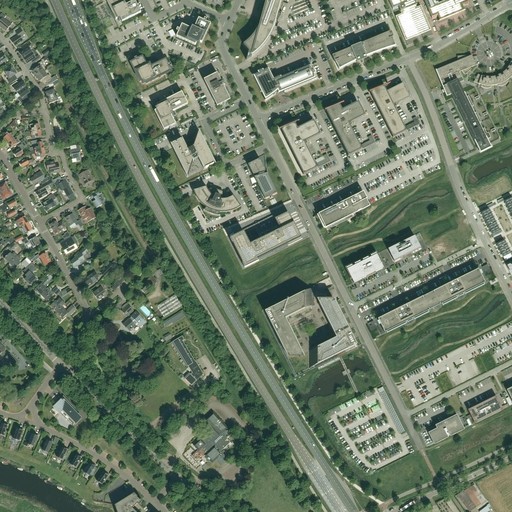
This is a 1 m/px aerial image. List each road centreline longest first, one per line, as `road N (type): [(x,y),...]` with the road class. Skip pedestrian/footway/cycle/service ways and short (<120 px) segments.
road 1 (primary): [(355,511),(160,191),(70,0)]
road 2 (primary): [(55,0),(161,218),(340,511)]
road 3 (unclassified): [(485,242),(408,58)]
road 4 (unclassified): [(351,308),(270,144)]
road 5 (unclassified): [(258,121),(408,58)]
road 6 (unclassified): [(485,242),(351,308)]
road 7 (residential): [(178,475),(69,373)]
road 8 (residential): [(40,222),(80,197),(62,153),(51,150),(45,110)]
road 9 (residential): [(37,426),(154,501)]
road 10 (unclassified): [(270,144),(223,160),(206,123),(247,99)]
road 11 (tertiary): [(399,509),(511,456)]
road 12 (unclassified): [(404,416),(351,308)]
road 13 (unclassified): [(404,416),(511,363)]
